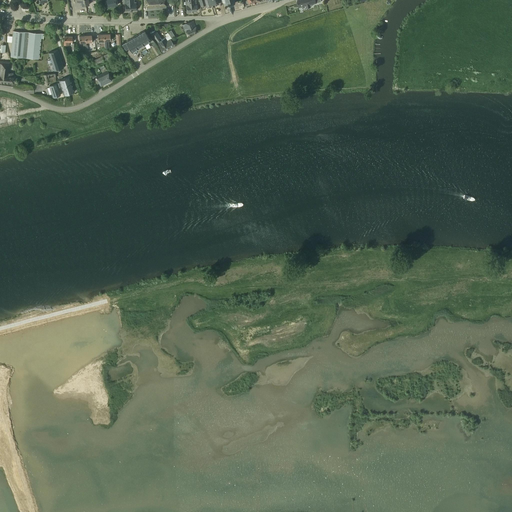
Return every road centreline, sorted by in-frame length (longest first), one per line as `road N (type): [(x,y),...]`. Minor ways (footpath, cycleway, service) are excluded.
road 1 (track): [(35,330),(108,300),(202,279),(334,263),(511,263)]
road 2 (unclassified): [(221,21),(75,108),(0,87)]
road 3 (tertiary): [(221,21),(75,21)]
